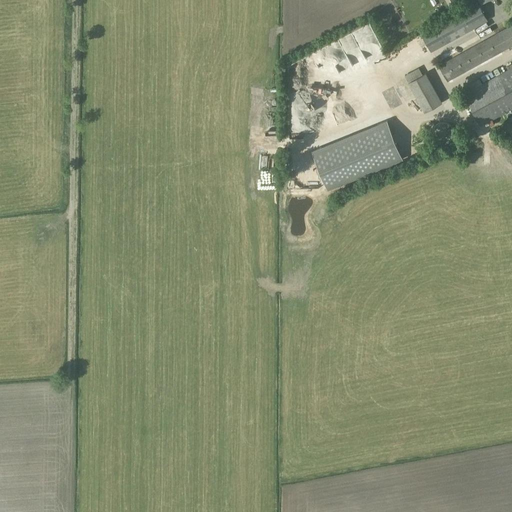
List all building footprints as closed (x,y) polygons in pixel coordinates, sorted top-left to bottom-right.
[(477,1),(421,32),(431,50),(487,19),(477,1)] [(511,25),(439,65),(448,81),(511,45),(511,25)] [(417,69),(415,63),(402,68),(404,74),(417,69)] [(511,68),(482,86),(469,93),(464,96),(482,127),(511,109),(511,68)] [(479,79),(465,87),(469,93),(482,86),(479,79)] [(316,83),(318,89),(325,86),(323,80),(316,83)] [(424,111),(442,102),(435,90),(418,99),(424,111)] [(388,120),(312,151),(328,190),(404,160),(388,120)] [(511,123),(511,121),(502,126),(509,138),(511,136),(511,123)]
